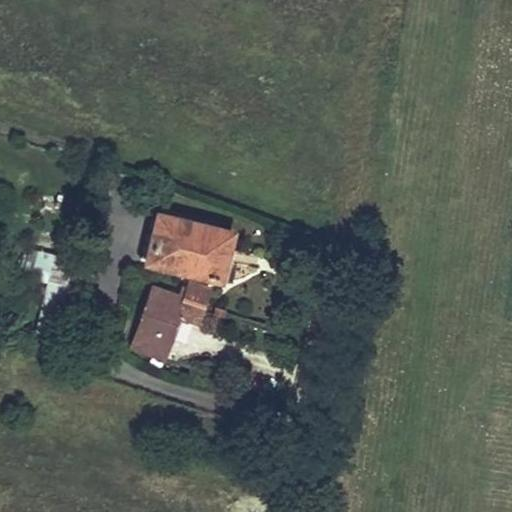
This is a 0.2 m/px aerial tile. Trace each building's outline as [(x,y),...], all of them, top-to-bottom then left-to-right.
[(231,229),(156,211),(144,260),(226,281),(233,250),(227,248),(231,229)] [(82,261),(53,255),(47,282),(77,288),(82,261)] [(178,285),(175,295),(202,305),(208,288),(188,281),(185,288),(178,285)] [(77,288),(47,282),(42,306),(71,312),(77,288)] [(175,295),(153,287),(132,346),(163,356),(177,315),(196,321),(202,305),(175,295)] [(71,312),(42,306),(37,330),(42,331),(40,346),(63,351),(71,312)]
